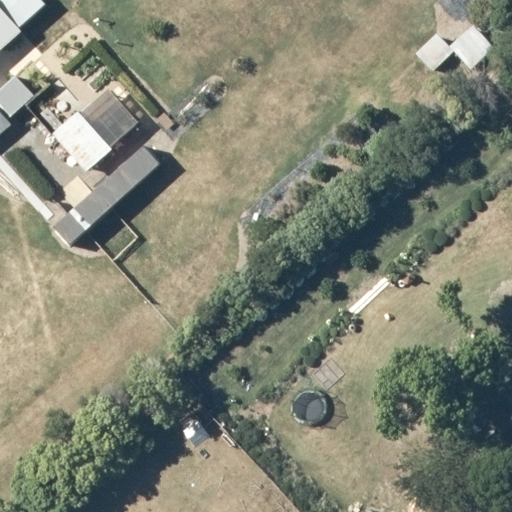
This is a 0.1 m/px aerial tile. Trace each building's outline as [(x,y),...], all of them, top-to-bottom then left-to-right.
[(0,54),(32,26),(8,0),(0,0),(0,89),(7,84),(0,75),(0,54)] [(34,96),(17,78),(0,93),(0,106),(10,118),(34,96)] [(68,115),(57,104),(43,117),(53,129),(68,115)] [(113,151),(80,113),(54,137),(87,174),(113,151)] [(0,120),(0,142),(11,132),(0,120)] [(155,124),(63,207),(80,225),(172,142),(155,124)]
